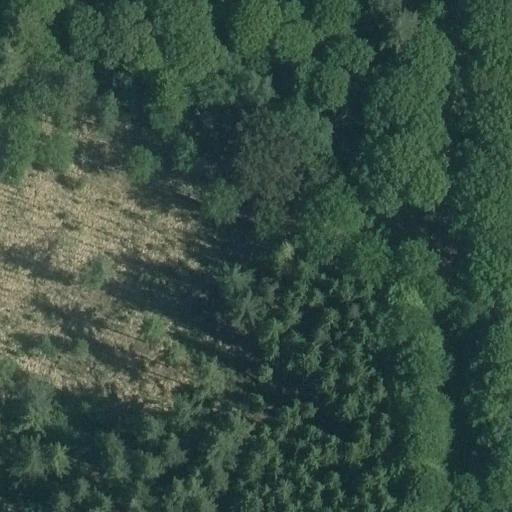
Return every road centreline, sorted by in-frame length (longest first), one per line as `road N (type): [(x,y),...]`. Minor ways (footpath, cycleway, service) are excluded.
road 1 (track): [(449,511),(445,124)]
road 2 (track): [(445,124),(443,0)]
